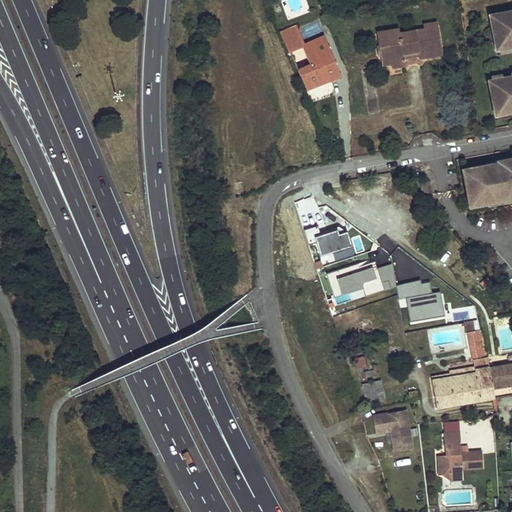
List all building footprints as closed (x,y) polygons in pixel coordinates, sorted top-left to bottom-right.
[(490,19),(496,50),(511,46),(511,11),(500,14),(500,17),(490,19)] [(388,30),(390,42),(381,43),(383,55),(391,54),(393,63),(393,65),(406,64),(405,57),(404,52),(420,49),(421,54),(421,56),(445,52),(440,21),(425,24),(426,29),(402,33),(401,28),(388,30)] [(281,32),(289,50),(306,43),(298,25),(295,26),(281,32)] [(379,31),(381,43),(390,42),(388,30),(379,31)] [(290,52),(307,91),(342,76),(326,35),(306,43),(289,50),(289,52),(290,52)] [(383,55),(384,63),(393,63),(391,54),(383,55)] [(511,77),(489,81),(495,112),(504,110),(505,114),(511,112),(511,72),(511,73),(511,77)] [(470,171),(463,172),(468,203),(473,202),(474,207),(488,204),(487,202),(503,199),(504,201),(511,199),(511,159),(498,162),(498,166),(488,168),(487,165),(469,169),(470,171)] [(421,184),(423,196),(431,195),(429,183),(421,184)] [(324,254),(355,244),(350,230),(341,233),(340,228),(323,233),(320,224),(307,228),(311,243),(320,241),(324,254)] [(399,285),(395,262),(376,268),(374,261),(362,264),(361,262),(329,272),(335,291),(364,281),(368,294),(399,285)] [(334,297),(337,305),(352,301),(350,292),(334,297)] [(476,330),(474,320),(464,322),(466,331),(468,331),(476,330)] [(484,334),(483,329),(476,330),(468,331),(473,358),(487,356),(486,347),(484,334)] [(487,356),(489,367),(494,366),(493,355),(491,355),(490,347),(486,347),(487,356)] [(432,380),(437,407),(493,397),(492,388),(489,367),(487,356),(473,358),(474,367),(475,373),(432,380)] [(366,364),(364,357),(354,360),(356,367),(366,364)] [(489,367),(492,388),(511,384),(511,363),(494,366),(489,367)] [(475,373),(474,367),(451,371),(451,373),(431,376),(432,380),(475,373)] [(376,376),(374,370),(357,373),(359,380),(376,376)] [(383,392),(381,381),(362,385),(365,397),(383,392)] [(409,390),(411,399),(418,398),(416,389),(409,390)] [(385,399),(383,392),(365,397),(367,404),(385,399)] [(489,410),(496,409),(495,400),(487,401),(489,410)] [(410,435),(405,410),(387,413),(392,439),(410,435)] [(459,432),(443,433),(444,447),(448,449),(448,454),(437,455),(438,467),(447,466),(449,469),(450,473),(461,472),(461,468),(482,467),(480,450),(460,452),(459,432)] [(447,466),(438,467),(438,474),(442,474),(451,479),(461,479),(461,472),(450,473),(449,469),(447,466)]
